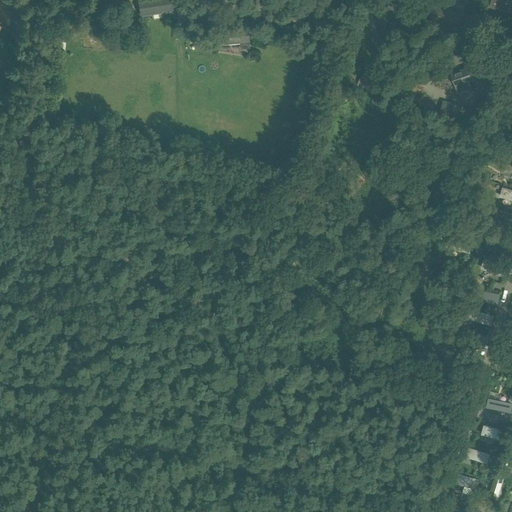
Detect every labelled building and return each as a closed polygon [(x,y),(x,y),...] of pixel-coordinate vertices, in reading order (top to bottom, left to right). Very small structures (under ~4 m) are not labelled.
[(172,0),(136,0),(139,17),(174,11),(172,0)] [(511,0),(491,0),(490,5),(498,7),(498,8),(511,12),(511,7),(511,0)] [(390,3),(384,12),(395,20),(402,11),(390,3)] [(433,5),(429,20),(457,28),(461,13),(433,5)] [(249,27),(219,28),(220,45),(249,42),(249,27)] [(468,65),(448,72),(457,98),(471,93),(467,82),(473,80),(471,76),(476,74),(472,65),(468,66),(468,65)] [(439,100),(436,112),(453,117),(456,104),(439,100)] [(511,138),(502,139),(503,148),(511,147),(511,138)] [(511,161),(503,161),(503,169),(511,170),(511,161)] [(495,175),(502,171),(498,163),(490,167),(495,175)] [(503,187),(501,198),(506,199),(511,200),(511,189),(509,189),(503,187)] [(498,209),(496,219),(501,221),(507,222),(511,223),(511,212),(510,212),(504,210),(498,209)] [(491,235),(489,246),(494,247),(500,249),(507,250),(511,251),(511,240),(509,240),(503,238),(497,237),(491,235)] [(455,237),(452,251),(468,255),(472,242),(455,237)] [(484,260),(481,268),(487,270),(493,272),(499,274),(503,275),(505,276),(507,271),(508,266),(502,264),(497,262),(491,260),(485,258),(484,260)] [(475,287),(473,298),(478,299),(484,301),(491,303),(497,304),(498,299),(500,294),(493,292),(487,291),(481,289),(475,287)] [(470,308),(467,318),(472,320),(479,321),(485,323),(491,325),(493,319),(494,314),(488,313),(481,311),(475,309),(470,308)] [(464,330),(461,341),(467,342),(473,344),(479,345),(485,347),(487,342),(488,337),(482,335),(476,333),(469,332),(464,330)] [(318,331),(312,343),(321,348),(325,341),(338,347),(340,342),(318,331)] [(494,356),(501,357),(502,347),(496,346),(494,356)] [(457,354),(454,364),(470,368),(473,358),(457,354)] [(508,414),(510,405),(486,398),(485,405),(486,405),(485,408),(508,414)] [(484,425),(482,434),(488,436),(494,437),(500,439),(502,440),(506,441),(508,432),(502,430),(496,428),(490,427),(484,425)] [(466,446),(463,455),(469,457),(475,459),(481,461),(487,463),(490,454),(484,452),(478,450),(472,448),(466,446)] [(460,464),(458,471),(474,475),(476,468),(460,464)] [(491,489),(490,493),(498,495),(500,489),(502,482),(504,476),(496,473),(494,480),(494,481),(492,486),(491,489)] [(476,489),(478,480),(458,475),(456,483),(463,485),(461,493),(476,497),(478,489),(476,489)] [(491,511),(495,500),(488,498),(485,509),(491,511)]
